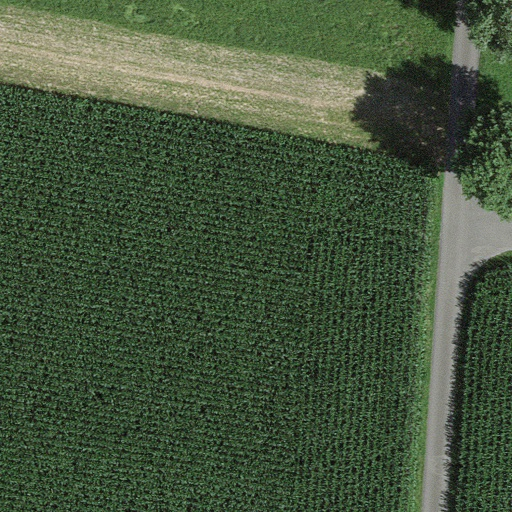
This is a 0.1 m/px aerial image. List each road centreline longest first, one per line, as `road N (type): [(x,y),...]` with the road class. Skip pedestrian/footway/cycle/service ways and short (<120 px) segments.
road 1 (track): [(457,214),(437,511)]
road 2 (track): [(472,0),(457,214)]
